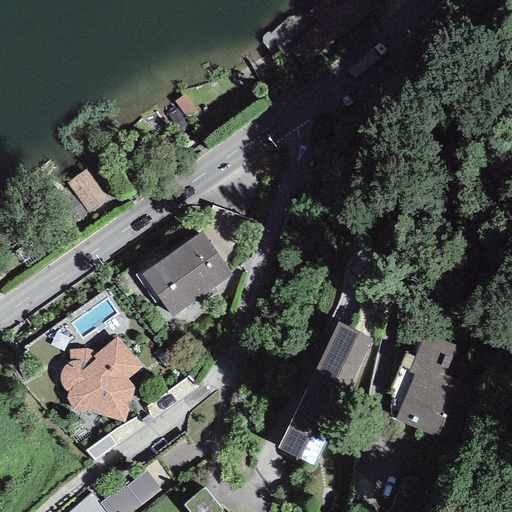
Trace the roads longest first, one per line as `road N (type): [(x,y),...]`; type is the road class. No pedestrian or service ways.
road 1 (residential): [(303,102),(300,148),(226,330),(199,367),(21,511)]
road 2 (secondary): [(303,102),(0,318)]
road 3 (secondary): [(423,0),(303,102)]
